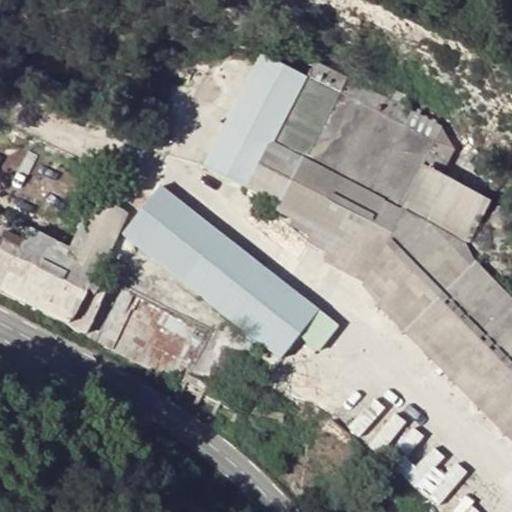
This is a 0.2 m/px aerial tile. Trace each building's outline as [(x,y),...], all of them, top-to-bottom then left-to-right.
[(345,76),(345,77),(359,50),(291,15),(276,43),(345,76)] [(276,43),(254,89),(321,125),(345,77),(345,76),(276,43)] [(234,128),(253,138),(302,163),(317,171),(335,133),(321,125),(254,89),(234,128)] [(302,163),(253,138),(236,174),(284,199),(299,169),(302,163)] [(318,314),(159,185),(121,233),(280,361),(318,314)] [(0,294),(180,389),(209,334),(0,224),(0,294)] [(63,392),(0,359),(0,392),(28,407),(49,418),(63,392)] [(45,427),(49,418),(28,407),(23,415),(45,427)]
